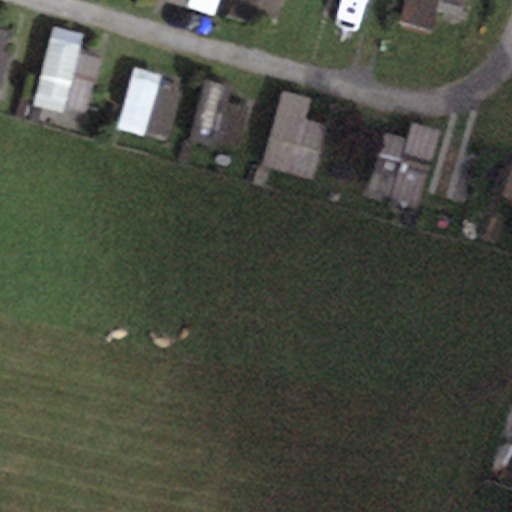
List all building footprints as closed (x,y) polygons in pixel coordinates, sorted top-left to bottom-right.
[(310,0),(300,37),(350,50),(363,0),(310,0)] [(404,0),(401,14),(432,21),(437,0),(404,0)] [(471,21),(473,0),(443,0),(441,18),(471,21)] [(0,14),(0,83),(12,85),(17,15),(0,14)] [(53,24),(40,104),(70,109),(83,29),(53,24)] [(121,124),(172,137),(186,82),(135,69),(121,124)] [(222,93),(213,134),(242,141),(251,100),(222,93)] [(317,175),(334,109),(282,96),(265,161),(317,175)] [(374,189),(423,199),(436,131),(387,122),(374,189)]
